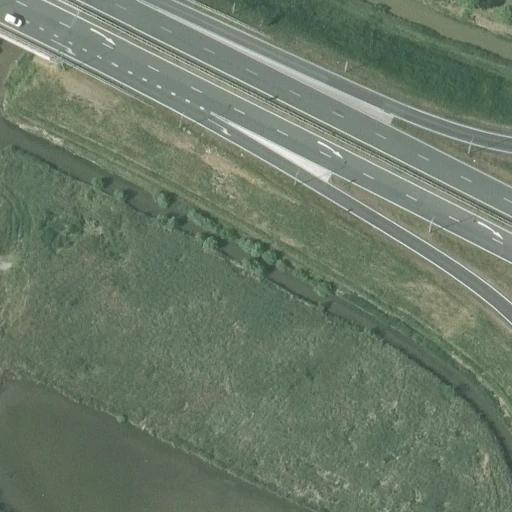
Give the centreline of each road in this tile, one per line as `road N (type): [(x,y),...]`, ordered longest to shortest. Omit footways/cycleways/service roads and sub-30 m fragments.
road 1 (trunk): [(511,197),(115,0)]
road 2 (trunk): [(511,143),(399,109),(248,40),(125,0)]
road 3 (trunk): [(210,102),(511,322)]
road 4 (trunk): [(210,102),(511,252)]
road 5 (trunk): [(6,0),(210,102)]
